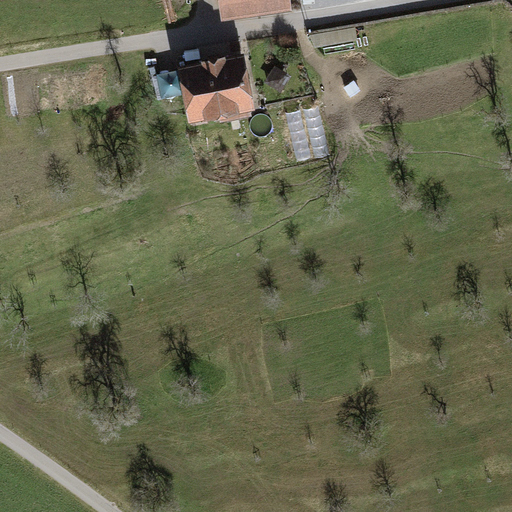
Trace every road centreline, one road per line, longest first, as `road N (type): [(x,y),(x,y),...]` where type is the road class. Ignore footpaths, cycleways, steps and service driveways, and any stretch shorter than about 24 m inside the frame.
road 1 (unclassified): [(0,64),(415,0)]
road 2 (unclassified): [(0,432),(109,511)]
